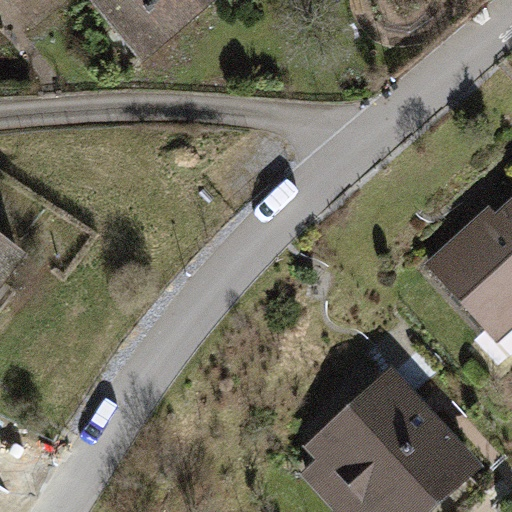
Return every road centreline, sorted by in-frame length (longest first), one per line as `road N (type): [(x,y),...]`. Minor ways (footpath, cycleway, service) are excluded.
road 1 (residential): [(327,162),(220,269),(64,511)]
road 2 (residential): [(327,162),(298,134),(234,124),(105,118),(0,131)]
road 3 (residential): [(511,13),(327,162)]
